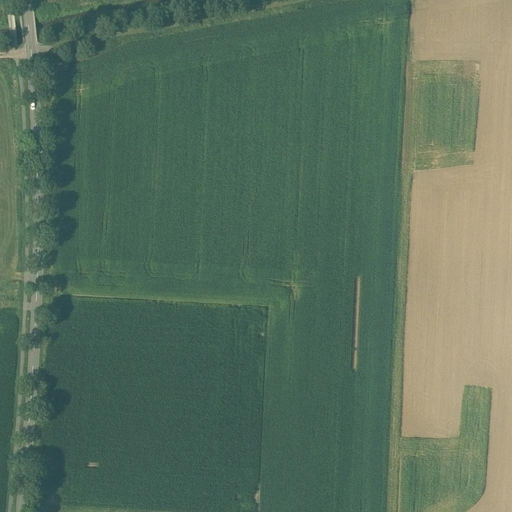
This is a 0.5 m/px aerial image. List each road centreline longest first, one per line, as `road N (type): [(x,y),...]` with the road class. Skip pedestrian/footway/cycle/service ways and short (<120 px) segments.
road 1 (tertiary): [(26,0),(39,170),(34,399),(22,511)]
road 2 (track): [(322,0),(30,51)]
